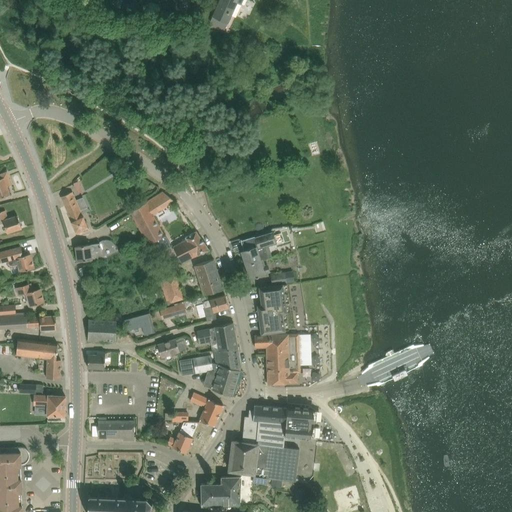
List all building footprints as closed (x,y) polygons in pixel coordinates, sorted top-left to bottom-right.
[(229,23),(238,2),(242,4),(243,0),(219,0),(212,16),(213,16),(209,24),(224,31),(228,23),(229,23)] [(7,171),(0,173),(0,197),(10,194),(7,186),(11,184),(9,176),(6,176),(5,173),(7,172),(7,171)] [(79,181),(74,183),(78,193),(83,191),(79,181)] [(76,199),(73,192),(61,196),(77,233),(89,228),(83,214),(82,214),(76,199)] [(162,231),(145,202),(131,212),(151,250),(159,246),(160,250),(163,248),(174,266),(182,262),(210,249),(196,231),(186,237),(186,238),(182,242),(174,247),(171,248),(162,231)] [(7,233),(22,228),(18,215),(8,218),(6,210),(0,211),(0,224),(4,223),(7,233)] [(265,246),(276,243),(272,231),(255,237),(258,246),(242,251),(246,264),(260,260),(269,258),(265,246)] [(90,244),(76,246),(78,261),(92,259),(91,252),(101,251),(100,243),(90,245),(90,244)] [(137,253),(146,249),(143,243),(134,247),(137,253)] [(23,255),(21,247),(0,252),(0,261),(2,261),(2,262),(7,261),(7,263),(10,266),(13,267),(19,265),(21,271),(34,267),(31,253),(23,255)] [(205,294),(224,289),(220,279),(214,259),(195,265),(199,277),(198,278),(201,286),(202,286),(205,294)] [(270,271),(269,265),(262,267),(260,260),(246,264),(251,278),(264,274),(264,273),(270,271)] [(295,282),(294,277),(293,270),(286,271),(272,273),(273,285),(287,283),(295,282)] [(167,303),(184,298),(176,274),(159,279),(167,303)] [(30,306),(44,302),(40,288),(33,290),(30,283),(17,287),(19,295),(27,293),(30,306)] [(287,283),(273,285),(260,287),(262,305),(258,305),(258,308),(259,308),(260,312),(259,312),(262,333),(289,329),(287,312),(291,311),(287,283)] [(215,311),(229,307),(226,295),(225,294),(208,300),(206,296),(198,298),(199,302),(203,301),(205,308),(204,308),(207,321),(217,318),(215,311)] [(163,318),(187,312),(184,301),(160,308),(163,318)] [(0,306),(0,314),(16,314),(16,305),(0,306)] [(16,314),(0,314),(0,328),(21,327),(27,326),(27,327),(41,326),(41,329),(57,328),(56,316),(27,318),(26,313),(16,314)] [(150,314),(125,321),(127,330),(143,326),(145,334),(155,331),(150,314)] [(116,341),(116,331),(117,320),(89,319),(88,340),(116,341)] [(197,330),(197,331),(199,343),(212,340),(212,337),(217,336),(219,350),(238,347),(235,332),(234,322),(197,330)] [(304,364),(305,382),(322,382),(320,325),(312,325),(312,333),(300,333),(301,364),(304,364)] [(299,334),(289,334),(255,335),(255,347),(267,346),(268,383),(290,382),(298,382),(298,372),(301,372),(299,334)] [(182,337),(176,339),(180,351),(187,348),(184,339),(182,340),(182,337)] [(56,359),(58,343),(18,338),(18,342),(13,343),(13,349),(17,348),(17,354),(47,358),(46,377),(60,378),(61,359),(56,359)] [(176,339),(176,338),(162,343),(158,344),(162,357),(180,351),(176,339)] [(238,347),(219,350),(215,351),(217,363),(240,369),(241,366),(238,347)] [(97,354),(88,354),(88,367),(105,367),(106,352),(97,352),(97,354)] [(240,369),(217,363),(213,362),(211,355),(180,360),(182,375),(208,370),(204,385),(213,388),(213,389),(221,391),(232,395),(240,369)] [(36,392),(37,384),(20,383),(20,392),(36,393),(36,392)] [(224,405),(219,402),(209,398),(209,399),(194,392),(190,400),(206,407),(200,419),(215,425),(224,405)] [(65,416),(66,396),(48,395),(36,394),(35,403),(48,404),(48,415),(65,416)] [(254,473),(254,476),(268,478),(284,480),(284,479),(295,481),(300,448),(284,446),(285,435),(288,407),(255,404),(254,409),(250,409),(249,412),(248,416),(245,416),(244,432),(243,432),(243,437),(243,442),(233,440),(230,470),(254,473)] [(313,420),(313,419),(314,410),(315,410),(314,408),(314,409),(289,407),(287,435),(312,436),(312,437),(313,437),(313,435),(312,435),(313,426),(313,425),(313,420)] [(186,421),(188,421),(189,413),(173,412),(173,422),(185,422),(186,421)] [(107,438),(107,437),(107,420),(99,420),(99,437),(99,438),(107,438)] [(112,435),(120,435),(120,420),(107,420),(107,437),(112,437),(112,435)] [(124,439),(135,439),(135,420),(120,420),(120,435),(120,437),(124,437),(124,439)] [(186,452),(192,439),(200,422),(188,421),(186,421),(185,422),(177,439),(171,436),(167,444),(174,446),(173,447),(178,449),(186,452)] [(326,440),(336,437),(332,427),(323,431),(326,440)] [(0,511),(23,511),(23,504),(22,504),(22,492),(23,492),(22,464),(23,464),(24,463),(25,463),(26,462),(27,462),(28,461),(29,460),(29,459),(30,458),(30,457),(30,456),(30,454),(30,453),(29,452),(29,451),(28,450),(27,449),(27,448),(26,448),(24,447),(23,447),(22,447),(21,447),(2,447),(2,452),(0,452),(0,511)] [(342,459),(322,460),(323,488),(343,487),(342,459)] [(367,468),(358,470),(362,485),(371,483),(367,468)] [(355,474),(367,511),(369,511),(356,474),(355,474)] [(240,505),(241,476),(222,476),(222,483),(222,492),(231,492),(231,505),(240,505)] [(271,485),(282,487),(282,480),(272,478),(271,485)] [(201,484),(202,505),(219,505),(220,507),(225,507),(225,505),(231,505),(231,492),(222,492),(222,483),(201,484)] [(89,494),(89,497),(87,511),(152,511),(153,511),(151,511),(151,505),(154,505),(153,503),(151,503),(147,500),(148,497),(147,497),(146,499),(140,499),(140,496),(138,496),(138,498),(133,498),(133,496),(132,496),(132,494),(131,494),(125,493),(125,495),(123,495),(123,498),(118,497),(118,495),(116,495),(116,497),(108,497),(108,495),(106,495),(106,497),(100,496),(100,494),(98,494),(98,496),(90,496),(90,494),(89,494)]
